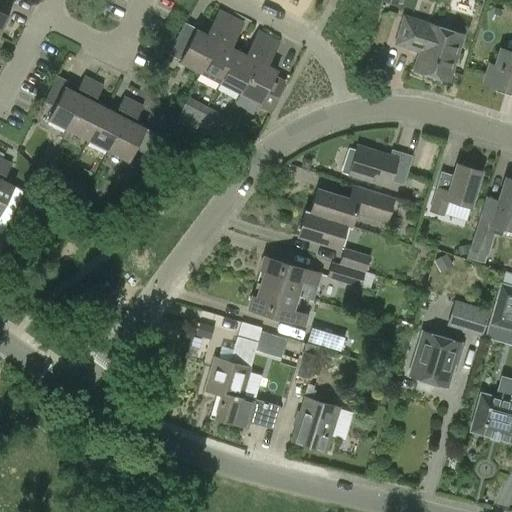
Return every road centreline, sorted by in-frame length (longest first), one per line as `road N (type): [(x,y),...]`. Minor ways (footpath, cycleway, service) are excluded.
road 1 (residential): [(82,395),(246,171),(304,128),(346,113)]
road 2 (residential): [(418,511),(249,472),(123,421),(82,395)]
road 3 (residential): [(346,113),(323,50),(230,0)]
road 4 (residential): [(346,113),(411,110),(511,138)]
road 5 (residential): [(146,0),(119,52),(45,15)]
